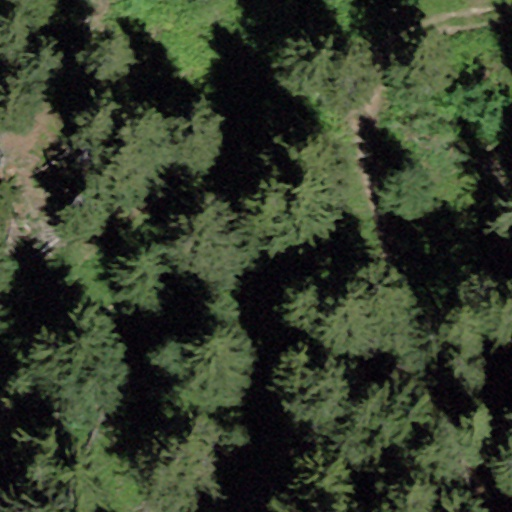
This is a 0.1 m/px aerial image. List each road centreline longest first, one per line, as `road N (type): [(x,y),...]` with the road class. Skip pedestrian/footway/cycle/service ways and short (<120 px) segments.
road 1 (track): [(179,511),(398,311),(511,251)]
road 2 (track): [(398,311),(398,266),(374,143),(382,96),(421,39),(463,0)]
